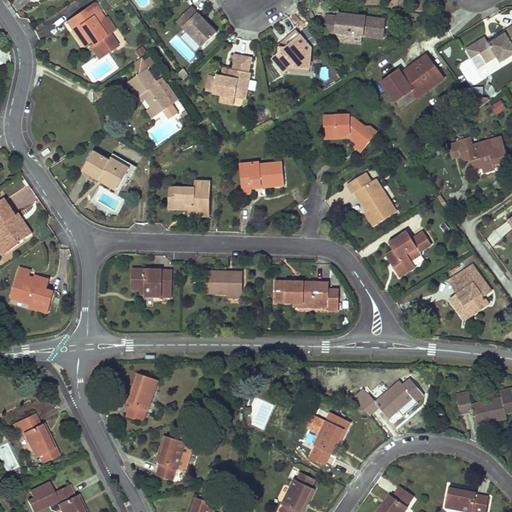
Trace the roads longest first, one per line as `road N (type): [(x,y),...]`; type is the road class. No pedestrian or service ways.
road 1 (residential): [(93,243),(320,246),(357,273),(381,314),(381,344)]
road 2 (residential): [(83,346),(381,344)]
road 3 (residential): [(0,9),(22,40),(13,129),(93,243)]
road 4 (residential): [(342,511),(379,459),(412,442),(476,452),(511,487)]
road 5 (residential): [(83,346),(77,392),(137,511)]
road 6 (residential): [(381,344),(511,359)]
